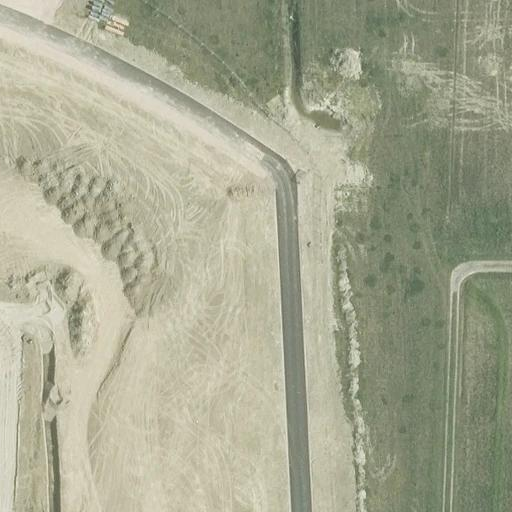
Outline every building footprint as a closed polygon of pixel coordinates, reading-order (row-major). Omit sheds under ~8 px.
[(0,83),(9,62),(0,58),(0,83)] [(31,97),(20,119),(41,129),(37,139),(50,145),(60,122),(49,116),(61,90),(56,87),(57,84),(40,76),(30,96),(31,97)] [(66,124),(54,147),(66,153),(71,144),(91,155),(113,113),(97,104),(96,107),(90,104),(76,130),(66,124)] [(113,113),(91,155),(111,165),(106,174),(117,181),(129,158),(119,153),(133,127),(127,124),(128,121),(113,113)] [(135,162),(121,183),(133,190),(138,181),(157,193),(183,153),(167,143),(166,146),(160,143),(145,168),(135,162)] [(183,153),(157,193),(177,205),(171,214),(183,221),(196,199),(186,193),(201,168),(196,165),(197,162),(183,153)] [(21,184),(17,195),(24,198),(29,187),(21,184)] [(201,203),(186,224),(198,232),(204,223),(223,237),(238,216),(251,198),(235,187),(233,190),(228,186),(212,210),(201,203)] [(29,187),(24,198),(31,201),(36,190),(29,187)] [(66,200),(62,207),(73,212),(77,206),(66,200)] [(0,228),(0,269),(7,270),(9,227),(8,227),(8,229),(0,228)] [(9,227),(7,270),(8,270),(8,268),(22,268),(24,228),(9,227)] [(24,228),(22,268),(38,269),(40,229),(24,228)] [(40,229),(38,269),(54,270),(56,229),(40,229)] [(101,279),(60,281),(61,297),(102,295),(101,279)] [(254,283),(215,285),(216,306),(255,304),(254,283)] [(153,285),(142,286),(142,294),(154,293),(153,285)] [(154,293),(142,294),(142,301),(154,301),(154,293)] [(102,295),(61,297),(62,313),(102,311),(102,295)] [(171,296),(161,296),(161,308),(171,308),(171,296)] [(255,304),(216,306),(217,326),(256,324),(255,304)] [(171,308),(161,308),(162,320),(172,320),(171,308)] [(102,311),(62,313),(62,328),(103,326),(102,311)] [(155,316),(143,317),(144,325),(155,324),(155,316)] [(155,324),(144,325),(144,333),(156,332),(155,324)] [(256,324),(217,326),(218,347),(257,345),(256,324)] [(103,326),(62,328),(63,344),(104,342),(103,326)] [(173,337),(163,337),(163,349),(173,349),(173,337)] [(104,342),(63,344),(64,360),(105,358),(104,342)] [(257,345),(218,347),(219,367),(258,365),(257,345)] [(157,347),(145,348),(145,356),(157,355),(157,347)] [(173,349),(163,349),(164,362),(174,361),(173,349)] [(157,355),(145,356),(145,364),(157,363),(157,355)] [(105,358),(64,360),(65,375),(105,373),(105,358)] [(258,365),(219,367),(220,388),(259,386),(258,365)] [(105,373),(65,375),(65,391),(106,389),(105,373)] [(158,378),(146,379),(147,387),(159,386),(158,378)] [(175,378),(165,378),(165,390),(175,390),(175,378)] [(159,386),(147,387),(147,395),(159,394),(159,386)] [(259,386),(220,388),(221,408),(260,406),(259,386)] [(106,389),(65,391),(66,406),(109,404),(107,404),(106,389)] [(175,390),(165,390),(166,402),(176,402),(175,390)] [(109,404),(66,406),(66,408),(69,408),(69,422),(110,420),(109,404)] [(260,406),(221,408),(222,428),(261,426),(260,406)] [(371,406),(363,413),(372,422),(379,415),(371,406)] [(160,410),(148,410),(148,418),(160,418),(160,410)] [(160,418),(148,418),(148,426),(160,426),(160,418)] [(177,418),(167,419),(167,431),(177,430),(177,418)] [(110,420),(69,422),(70,438),(111,436),(110,420)] [(261,426),(222,428),(223,450),(262,448),(261,426)] [(177,430),(167,431),(168,443),(178,443),(177,430)] [(373,431),(334,432),(335,454),(374,452),(373,431)] [(111,436),(70,438),(71,453),(112,451),(111,436)] [(161,441),(149,441),(150,449),(162,449),(161,441)] [(406,444),(399,451),(407,460),(415,453),(406,444)] [(162,449),(150,449),(150,457),(162,457),(162,449)] [(112,451),(71,453),(72,470),(112,468),(112,451)] [(374,452),(335,454),(336,474),(375,472),(374,452)] [(259,468),(220,470),(221,492),(260,490),(259,468)] [(375,472),(336,474),(337,494),(376,493),(375,472)] [(111,476),(70,478),(71,494),(111,492),(111,476)] [(422,476),(412,479),(417,491),(426,487),(422,476)] [(180,481),(170,482),(170,494),(180,493),(180,481)] [(163,482),(151,482),(152,490),(164,490),(163,482)] [(426,487),(417,491),(421,502),(431,498),(426,487)] [(164,490),(152,490),(152,498),(164,498),(164,490)] [(260,490),(221,492),(222,511),(261,510),(260,490)] [(111,492),(71,494),(72,510),(112,508),(111,492)] [(180,493),(170,494),(171,506),(181,505),(180,493)] [(376,511),(376,493),(337,494),(337,511),(376,511)]
